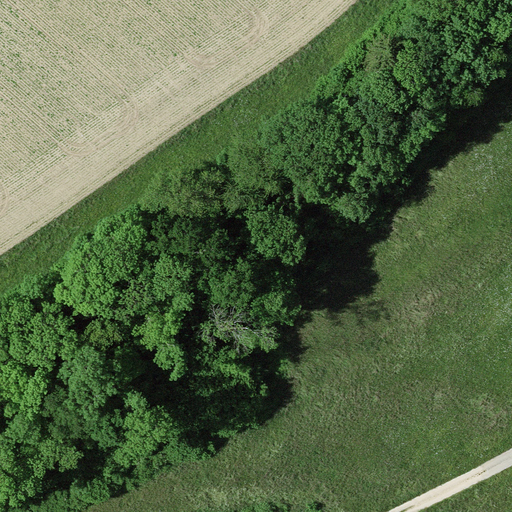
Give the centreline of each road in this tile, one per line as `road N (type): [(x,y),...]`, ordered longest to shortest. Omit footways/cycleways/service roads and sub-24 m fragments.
road 1 (track): [(0,269),(206,135)]
road 2 (track): [(400,511),(511,456)]
